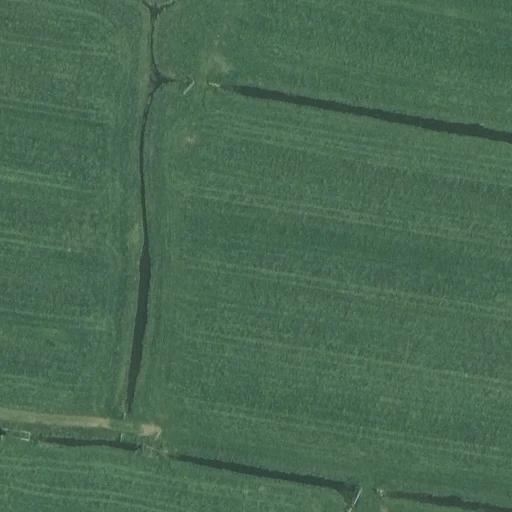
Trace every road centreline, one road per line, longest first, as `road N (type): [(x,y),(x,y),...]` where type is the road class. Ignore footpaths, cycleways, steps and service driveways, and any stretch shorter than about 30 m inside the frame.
road 1 (track): [(232,0),(208,57),(162,430),(0,399)]
road 2 (track): [(162,430),(378,464),(370,511)]
